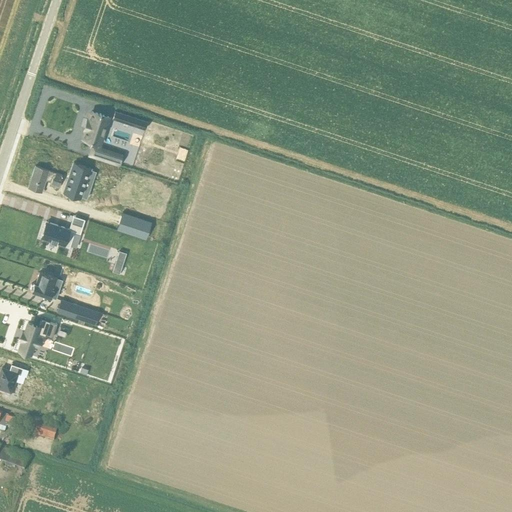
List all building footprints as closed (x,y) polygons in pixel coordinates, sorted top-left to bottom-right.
[(90,108),(80,139),(91,142),(87,155),(119,166),(123,153),(101,146),(111,115),(90,108)] [(147,121),(115,111),(112,119),(144,129),(147,121)] [(28,186),(28,187),(38,190),(40,191),(44,180),(50,181),(49,185),(65,190),(69,177),(45,169),(35,166),(31,177),(33,177),(30,187),(28,186)] [(92,172),(74,166),(65,194),(83,200),(83,199),(87,200),(89,193),(86,192),(92,172)] [(131,234),(145,239),(151,221),(137,217),(122,212),(117,229),(131,234)] [(80,233),(83,226),(71,222),(69,229),(46,222),(41,237),(50,240),(49,241),(56,243),(57,242),(70,246),(75,232),(80,233)] [(57,278),(49,275),(39,272),(36,282),(34,282),(32,290),(50,296),(57,278)] [(61,298),(56,312),(78,319),(78,322),(83,324),(84,321),(95,325),(99,311),(61,298)] [(21,341),(19,349),(31,354),(34,345),(36,345),(38,346),(41,337),(39,336),(39,334),(45,336),(52,338),(55,331),(57,323),(50,321),(40,318),(37,326),(27,323),(25,332),(24,331),(21,340),(21,341)] [(9,371),(1,368),(0,371),(0,394),(10,397),(17,374),(20,375),(22,368),(21,368),(11,365),(9,371)] [(0,430),(4,432),(6,427),(13,429),(16,419),(0,413),(0,430)] [(34,435),(54,441),(57,428),(38,422),(34,435)] [(29,457),(25,456),(0,446),(0,462),(20,470),(24,471),(29,457)]
